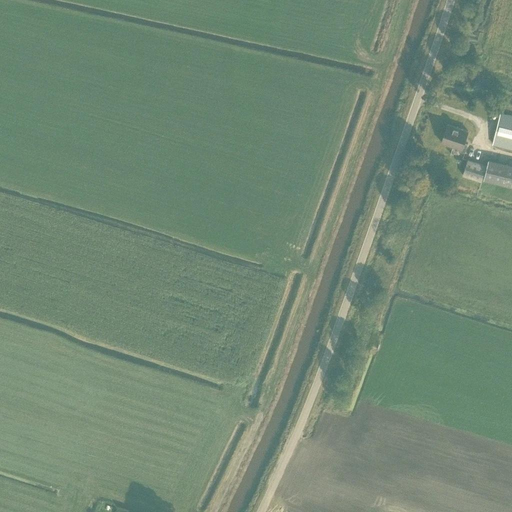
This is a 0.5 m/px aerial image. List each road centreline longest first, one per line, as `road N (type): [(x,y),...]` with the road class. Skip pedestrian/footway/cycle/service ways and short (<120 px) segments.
road 1 (track): [(406,0),(265,402),(213,511)]
road 2 (unclassified): [(261,511),(309,412),(450,0)]
